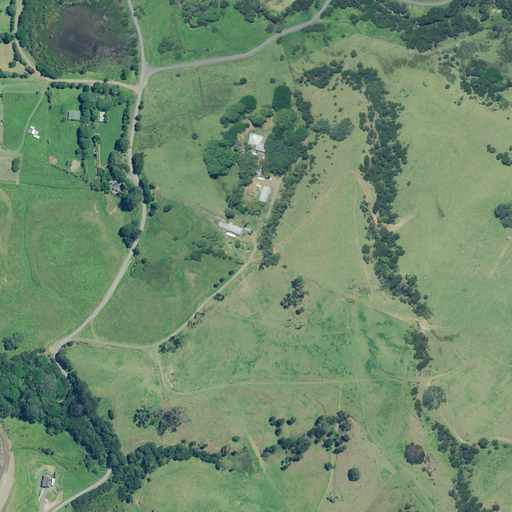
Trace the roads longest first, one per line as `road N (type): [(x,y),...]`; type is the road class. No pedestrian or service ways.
road 1 (residential): [(139,70),(128,167),(139,227),(107,292),(58,352),(97,426),(106,470),(51,511)]
road 2 (residential): [(139,70),(257,45),(317,15),(328,0)]
